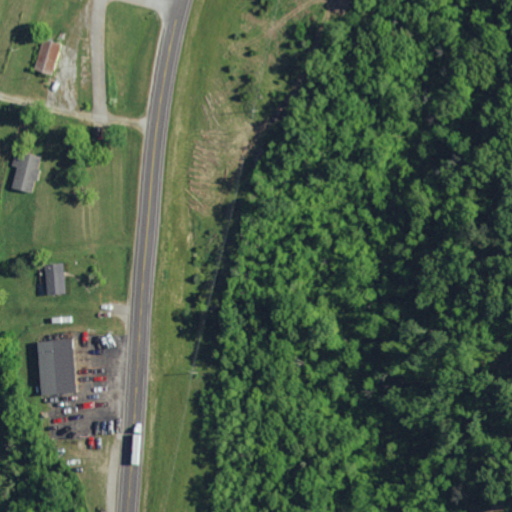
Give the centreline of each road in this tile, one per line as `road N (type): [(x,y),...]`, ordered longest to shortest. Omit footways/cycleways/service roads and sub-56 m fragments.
road 1 (primary): [(126,511),(157,97),(178,0)]
road 2 (residential): [(83,0),(83,110),(93,120),(155,124)]
